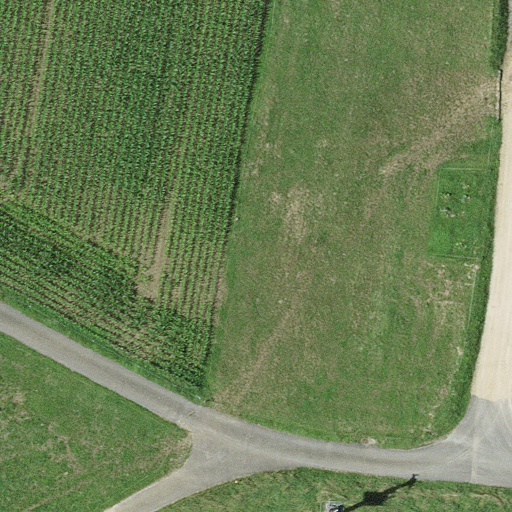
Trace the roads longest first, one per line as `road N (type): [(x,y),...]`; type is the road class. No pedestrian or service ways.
road 1 (unclassified): [(0,315),(237,435),(332,461),(511,478)]
road 2 (track): [(146,511),(265,443)]
